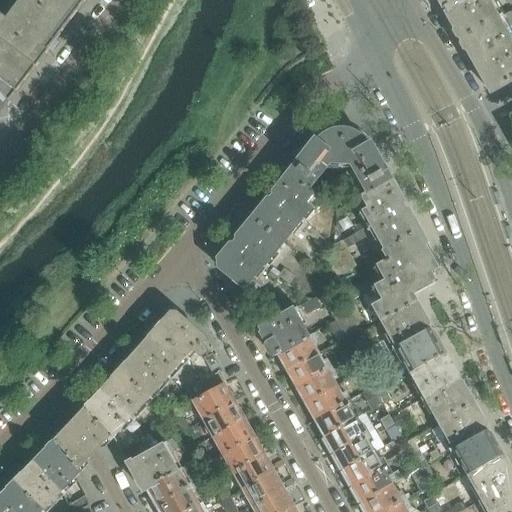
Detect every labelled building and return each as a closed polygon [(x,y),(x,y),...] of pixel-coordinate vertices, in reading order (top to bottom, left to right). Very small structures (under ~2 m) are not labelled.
[(63,32),(86,0),(8,0),(6,4),(10,7),(3,17),(0,14),(0,93),(8,102),(16,92),(28,77),(36,69),(49,52),(63,32)] [(438,0),(461,40),(499,18),(491,4),(484,3),(482,0),(438,0)] [(511,81),(511,41),(506,31),(511,27),(511,11),(499,18),(461,40),(491,93),(511,81)] [(340,163),(343,127),(336,128),(329,130),(323,133),(317,138),(315,141),(297,163),(298,165),(295,168),(306,178),(302,184),(310,190),(332,163),(340,163)] [(387,173),(371,144),(366,138),(361,133),(355,130),(348,128),(344,127),(343,127),(340,163),(347,164),(364,194),(373,190),(369,183),(387,173)] [(307,203),(314,194),(310,190),(302,184),(306,178),(295,168),(293,168),(274,192),(274,196),(271,200),(268,200),(253,218),(285,245),(303,222),(314,209),(307,203)] [(419,230),(404,204),(387,173),(369,183),(373,190),(364,194),(360,197),(365,206),(360,209),(362,212),(357,215),(362,223),(343,235),(346,240),(370,226),(383,250),(419,230)] [(285,245),(253,218),(237,237),(237,241),(234,245),(231,245),(220,257),(222,270),(245,289),(246,290),(265,266),(267,268),(285,245)] [(333,247),(319,236),(320,236),(308,226),(303,232),(315,241),(314,243),(328,254),(333,247)] [(438,265),(428,246),(419,230),(383,250),(384,251),(382,252),(388,262),(378,268),(385,281),(377,285),(374,279),(361,286),(365,293),(374,287),(383,302),(372,307),(381,323),(416,303),(412,296),(433,284),(431,281),(433,280),(431,276),(432,271),(436,268),(435,266),(438,265)] [(357,267),(342,242),(333,247),(331,281),(357,267)] [(295,278),(284,270),(281,274),(274,269),(271,272),(278,278),(289,286),(295,278)] [(278,278),(271,272),(268,276),(275,282),(278,278)] [(321,308),(315,299),(301,308),(307,317),(321,308)] [(259,330),(294,311),(288,301),(275,308),(253,319),(259,330)] [(445,354),(429,325),(416,303),(381,323),(395,348),(410,374),(445,354)] [(311,336),(295,310),(294,311),(259,330),(275,357),(278,355),(311,336)] [(355,338),(338,310),(332,314),(348,342),(355,338)] [(204,338),(193,329),(176,314),(171,314),(156,331),(186,358),(192,351),(199,357),(205,354),(206,355),(212,353),(204,338)] [(345,340),(335,323),(328,327),(338,344),(345,340)] [(186,358),(156,331),(120,372),(150,398),(186,358)] [(318,355),(314,347),(318,344),(314,336),(311,338),(311,336),(278,355),(288,372),(318,355)] [(365,350),(359,339),(350,344),(356,355),(365,350)] [(381,363),(391,357),(389,353),(379,359),(381,363)] [(474,405),(455,371),(445,354),(410,374),(438,425),(474,405)] [(297,388),(332,368),(327,360),(323,362),(318,355),(288,372),(297,388)] [(225,384),(220,374),(221,373),(222,372),(222,371),(214,356),(211,356),(205,359),(210,369),(212,372),(199,379),(201,382),(195,385),(202,398),(224,385),(225,384)] [(363,373),(358,365),(350,370),(355,378),(363,373)] [(337,387),(333,380),(337,378),(332,368),(297,388),(306,404),(337,387)] [(112,440),(132,418),(150,398),(120,372),(104,390),(83,412),(84,413),(71,427),(58,440),(62,445),(80,469),(93,456),(108,441),(112,440)] [(202,398),(195,385),(190,388),(186,392),(196,401),(202,398)] [(234,403),(233,401),(233,398),(230,393),(227,392),(224,385),(202,398),(196,401),(197,402),(195,403),(204,420),(234,403)] [(193,401),(186,395),(186,394),(177,386),(173,391),(182,398),(180,400),(188,407),(193,401)] [(315,421),(351,401),(347,394),(342,396),(337,387),(306,404),(315,421)] [(381,405),(372,390),(362,396),(371,411),(381,405)] [(390,401),(385,391),(378,395),(383,404),(390,401)] [(356,420),(351,412),(356,410),(351,401),(315,421),(325,437),(356,420)] [(244,420),(243,418),(243,416),(240,410),(237,409),(234,403),(204,420),(214,438),(244,420)] [(503,457),(474,405),(438,425),(453,451),(448,454),(462,479),(467,476),(503,457)] [(189,429),(180,412),(174,416),(184,432),(189,429)] [(334,454),(374,431),(365,415),(356,420),(325,437),(334,454)] [(392,421),(390,419),(389,416),(380,421),(383,426),(392,421)] [(404,425),(399,416),(392,419),(397,429),(404,425)] [(224,455),(253,438),(252,436),(252,433),(250,428),(247,427),(244,420),(214,438),(224,455)] [(395,427),(392,421),(383,426),(386,432),(395,427)] [(386,432),(385,432),(391,443),(401,438),(395,427),(386,432)] [(384,448),(374,431),(334,454),(343,469),(374,453),(384,448)] [(130,467),(164,447),(163,445),(162,445),(148,433),(142,440),(145,443),(123,455),(130,467)] [(176,444),(186,439),(183,434),(174,439),(176,444)] [(263,455),(262,453),(262,450),(259,445),(257,444),(253,438),(224,455),(233,472),(263,455)] [(64,492),(76,478),(79,475),(80,469),(62,445),(58,440),(57,439),(31,467),(15,483),(44,511),(64,492)] [(438,458),(450,452),(446,446),(435,452),(438,458)] [(178,471),(164,447),(130,467),(144,491),(147,489),(178,471)] [(353,487),(388,467),(384,460),(379,462),(374,453),(343,469),(353,487)] [(243,489),(273,473),(272,471),(272,468),(269,463),(267,461),(263,455),(233,472),(243,489)] [(212,463),(208,456),(199,461),(203,468),(212,463)] [(511,511),(511,473),(503,457),(467,476),(487,511),(511,511)] [(219,470),(215,463),(205,468),(209,476),(219,470)] [(419,472),(418,471),(415,466),(404,472),(407,478),(411,476),(419,472)] [(435,479),(428,466),(419,470),(427,484),(435,479)] [(392,475),(388,467),(353,487),(362,504),(393,486),(402,480),(397,472),(392,475)] [(187,511),(198,506),(178,471),(147,489),(150,494),(149,494),(153,501),(154,501),(160,511),(159,511),(187,511)] [(427,487),(419,472),(411,476),(419,492),(427,487)] [(253,507),(283,490),(282,488),(282,485),(279,480),(277,479),(273,473),(243,489),(253,507)] [(43,511),(44,511),(15,483),(0,498),(0,511),(43,511)] [(366,511),(385,511),(407,500),(402,491),(397,494),(393,486),(362,504),(366,511)] [(256,511),(285,511),(293,508),(292,505),(292,503),(289,497),(286,496),(283,490),(253,507),(256,511)] [(92,511),(90,508),(90,507),(85,498),(69,507),(71,511),(92,511)] [(438,505),(434,498),(424,503),(428,510),(437,505),(438,505)] [(236,511),(229,499),(221,504),(225,511),(236,511)] [(417,511),(411,508),(407,500),(385,511),(417,511)] [(462,511),(467,509),(464,503),(448,511),(462,511)]
